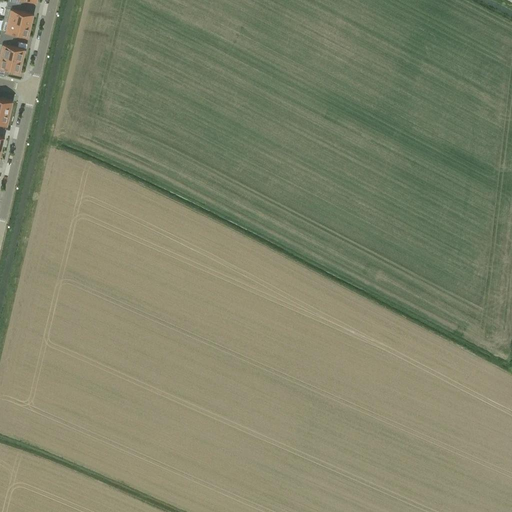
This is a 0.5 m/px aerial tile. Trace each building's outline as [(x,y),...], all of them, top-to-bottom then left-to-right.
[(7,1),(3,19),(29,25),(32,13),(18,10),(20,4),(7,1)] [(3,19),(0,32),(0,36),(11,39),(13,33),(26,36),(29,25),(3,19)] [(0,54),(21,60),(24,48),(10,45),(11,39),(0,36),(0,54)] [(0,74),(3,75),(5,68),(18,71),(21,60),(0,54),(0,74)] [(0,110),(8,112),(11,100),(0,97),(0,110)] [(0,123),(6,125),(8,112),(0,110),(0,123)]
